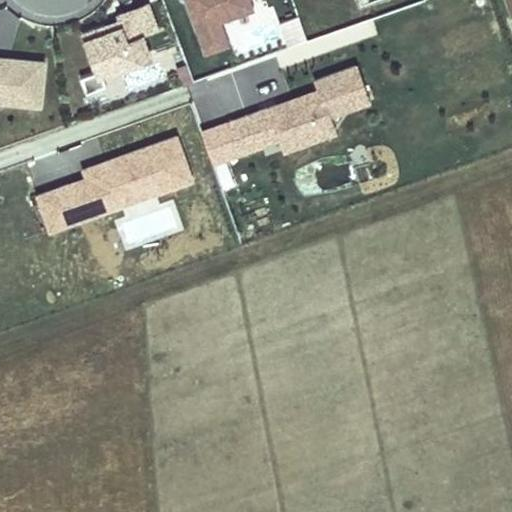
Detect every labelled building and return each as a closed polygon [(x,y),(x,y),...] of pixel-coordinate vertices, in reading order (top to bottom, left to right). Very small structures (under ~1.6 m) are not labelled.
[(90,61),(76,66),(81,83),(102,76),(97,64),(145,47),(137,23),(153,18),(146,0),(128,0),(113,5),(115,9),(77,22),(90,61)] [(186,0),(203,44),(225,35),(217,13),(251,1),(250,0),(186,0)] [(271,0),(272,13),(292,11),(290,0),(271,0)] [(299,15),(279,22),(287,45),(307,37),(299,15)] [(148,31),(154,57),(175,52),(168,26),(148,31)] [(0,97),(33,100),(36,56),(0,53),(0,97)] [(320,87),(231,119),(242,151),(282,136),(286,147),(336,129),(330,112),(371,97),(358,62),(317,77),(320,87)] [(97,170),(47,188),(60,224),(203,171),(186,127),(93,161),(97,170)]
